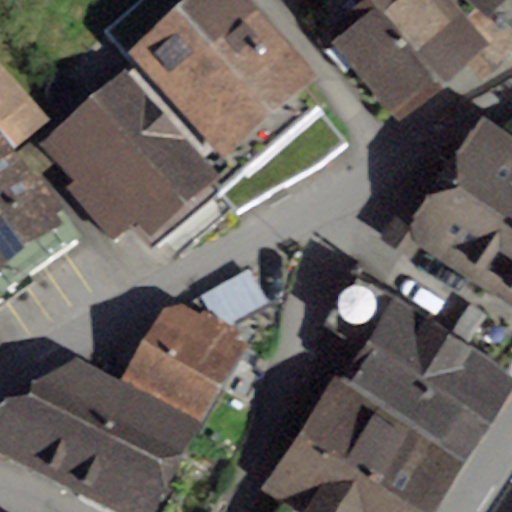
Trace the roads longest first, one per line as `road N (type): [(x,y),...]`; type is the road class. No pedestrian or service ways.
road 1 (residential): [(0,393),(363,181)]
road 2 (residential): [(237,511),(363,181)]
road 3 (residential): [(407,140),(273,0)]
